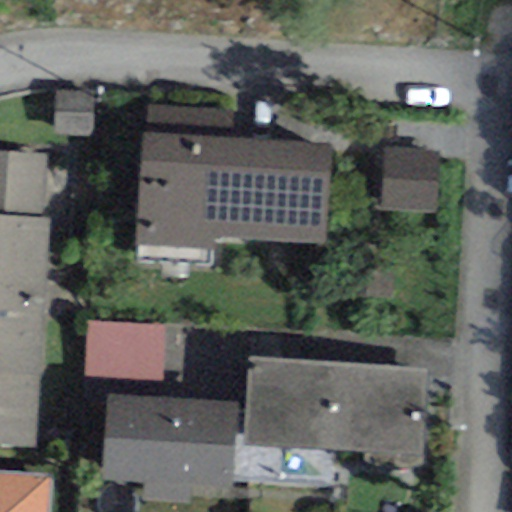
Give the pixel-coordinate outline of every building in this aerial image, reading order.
[(92,94),(57,93),(56,132),(91,133),(92,94)] [(148,106),(147,133),(230,139),(231,112),(148,106)] [(147,133),(142,133),(134,244),(212,249),(212,237),(324,244),(331,145),(230,139),(147,133)] [(439,152),(385,149),(382,211),(436,213),(439,152)] [(0,215),(41,218),(45,158),(0,155),(0,215)] [(0,447),(35,449),(50,219),(41,218),(0,215),(0,447)] [(165,330),(87,322),(82,375),(160,382),(165,330)] [(423,372),(250,358),(243,445),(416,458),(423,372)] [(236,405),(108,397),(103,481),(143,484),(142,504),(188,507),(190,486),(231,489),(236,405)] [(0,511),(49,511),(51,479),(0,475),(0,511)]
